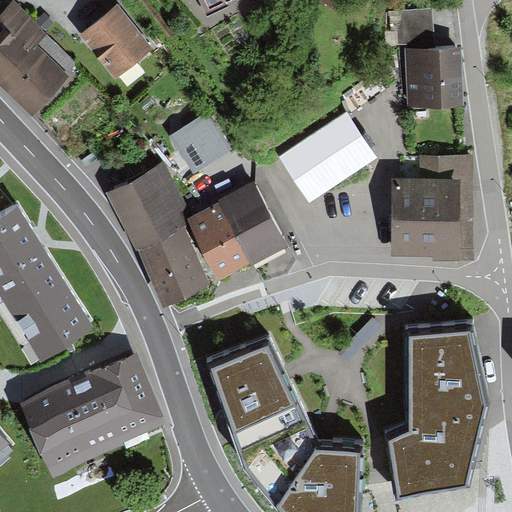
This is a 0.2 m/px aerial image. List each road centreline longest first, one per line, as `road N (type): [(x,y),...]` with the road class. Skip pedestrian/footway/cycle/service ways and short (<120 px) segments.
road 1 (residential): [(503,274),(309,275),(153,330)]
road 2 (residential): [(503,274),(467,0)]
road 3 (tertiary): [(153,330),(119,261),(0,120)]
road 4 (tertiary): [(215,490),(153,330)]
road 5 (unknown): [(415,402),(450,415),(511,477)]
